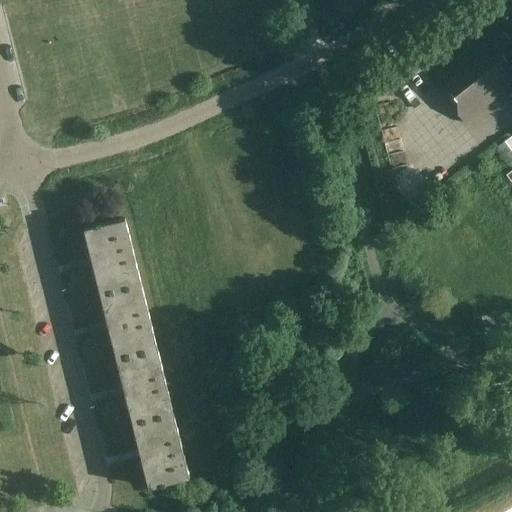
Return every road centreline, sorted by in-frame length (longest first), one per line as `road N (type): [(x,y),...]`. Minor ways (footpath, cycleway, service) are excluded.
road 1 (residential): [(16,169),(236,94),(316,58),(400,0)]
road 2 (residential): [(16,169),(36,202),(104,496),(96,511)]
